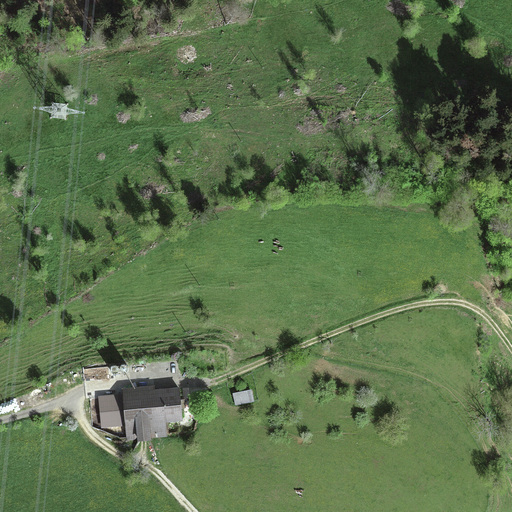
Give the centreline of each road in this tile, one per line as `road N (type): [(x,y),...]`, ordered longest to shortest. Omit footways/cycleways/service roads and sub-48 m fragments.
road 1 (track): [(223,378),(369,318),(438,303),(485,315),(511,351)]
road 2 (unclassified): [(0,421),(108,383),(223,378)]
road 3 (track): [(67,398),(85,427),(163,479),(193,511)]
